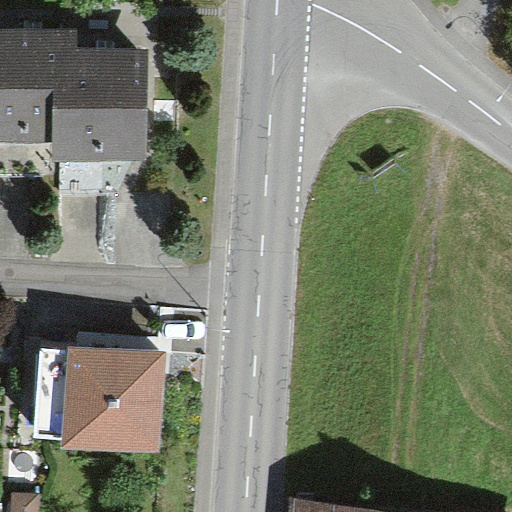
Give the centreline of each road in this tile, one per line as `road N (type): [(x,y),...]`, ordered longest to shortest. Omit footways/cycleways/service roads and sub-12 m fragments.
road 1 (secondary): [(277,3),(259,295)]
road 2 (secondary): [(277,3),(363,30),(511,132)]
road 3 (residential): [(0,279),(259,295)]
road 4 (secondary): [(259,295),(245,511)]
